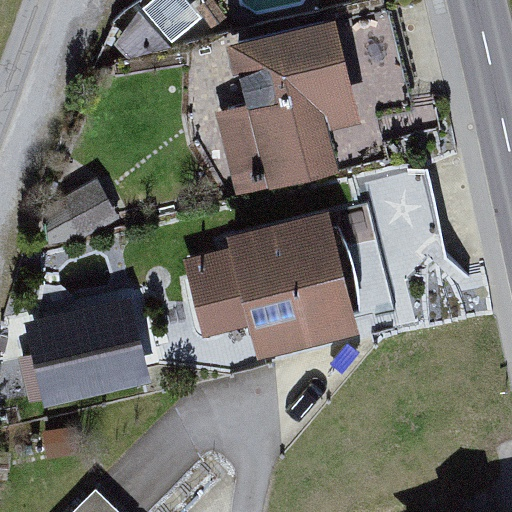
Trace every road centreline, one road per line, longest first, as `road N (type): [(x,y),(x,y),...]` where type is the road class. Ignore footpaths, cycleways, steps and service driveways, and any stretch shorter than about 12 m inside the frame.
road 1 (secondary): [(511,167),(475,0)]
road 2 (residential): [(58,0),(0,133)]
